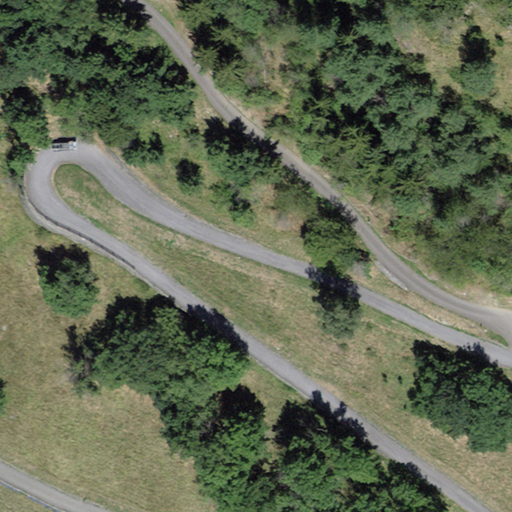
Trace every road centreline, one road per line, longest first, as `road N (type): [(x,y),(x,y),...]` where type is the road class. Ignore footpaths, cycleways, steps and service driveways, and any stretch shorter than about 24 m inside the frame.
road 1 (unclassified): [(511,362),(134,194),(80,151),(59,152),(38,168),(48,205),(107,238),(471,511)]
road 2 (unclassified): [(133,0),(216,95),(412,277),(511,331)]
